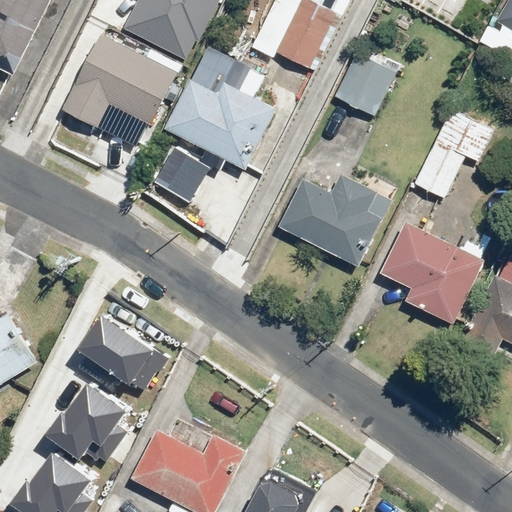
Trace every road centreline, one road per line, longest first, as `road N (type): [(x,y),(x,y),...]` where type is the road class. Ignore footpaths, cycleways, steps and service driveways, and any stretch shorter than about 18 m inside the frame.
road 1 (residential): [(0,174),(129,239),(511,507)]
road 2 (unknown): [(214,299),(360,0)]
